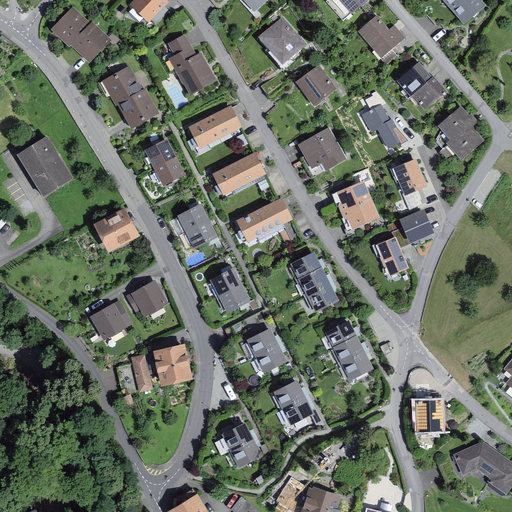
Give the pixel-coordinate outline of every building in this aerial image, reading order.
[(168,10),(164,6),(168,3),(165,0),(134,0),(129,6),(148,24),(151,21),(155,24),(168,10)] [(257,10),(267,0),(269,0),(277,7),(283,2),(281,0),(237,0),(256,20),(258,18),(261,20),(264,17),(257,10)] [(328,0),(326,2),(343,21),(366,0),(328,0)] [(439,0),(463,26),(486,6),(480,0),(439,0)] [(90,24),(72,7),(50,31),(68,48),(69,46),(90,24)] [(385,66),(396,56),(391,50),(405,38),(395,26),(389,31),(376,16),(356,33),(385,66)] [(257,41),(283,71),(297,59),(295,57),(307,47),(282,19),(257,41)] [(112,33),(108,37),(92,22),(90,24),(69,46),(88,65),(109,43),(113,46),(119,40),(112,33)] [(196,56),(184,35),(166,45),(174,57),(167,61),(188,97),(216,81),(200,53),(196,56)] [(408,98),(410,97),(432,78),(419,63),(395,83),(408,98)] [(129,66),(100,83),(114,106),(116,106),(143,90),(129,66)] [(313,108),(336,90),(318,66),(294,83),(313,108)] [(282,83),(278,77),(262,89),(266,95),(282,83)] [(432,78),(410,97),(424,112),(447,92),(434,77),(432,78)] [(282,83),(266,95),(271,101),(286,89),(282,83)] [(159,114),(145,89),(143,90),(116,106),(130,131),(159,114)] [(390,121),(374,92),(369,94),(376,107),(362,115),(371,132),(376,130),(387,150),(403,141),(392,120),(390,121)] [(187,129),(193,139),(190,141),(195,150),(198,148),(199,150),(231,133),(242,154),(251,150),(240,129),(242,128),(231,106),(187,129)] [(442,149),(476,120),(470,114),(468,115),(460,106),(436,127),(441,134),(436,142),(442,149)] [(476,120),(442,149),(439,152),(446,159),(454,156),(459,162),(484,141),(476,132),(479,130),(474,125),(478,122),(476,120)] [(348,159),(330,127),(298,145),(304,157),(300,159),(311,178),(315,175),(322,186),(336,178),(331,169),(348,159)] [(41,199),(72,180),(46,138),(15,158),(41,199)] [(166,140),(160,143),(158,139),(151,143),(153,147),(143,152),(152,169),(175,157),(166,140)] [(266,174),(255,153),(253,154),(251,150),(242,154),(244,158),(211,176),(217,187),(213,189),(218,197),(221,195),(222,197),(256,179),(267,200),(269,199),(276,196),(265,175),(266,174)] [(175,157),(152,169),(162,187),(185,176),(175,157)] [(426,188),(415,160),(392,169),(409,210),(426,203),(421,190),(426,188)] [(337,208),(339,213),(370,200),(363,181),(329,195),(334,207),(337,208)] [(296,250),(304,246),(290,221),(293,220),(281,198),(278,199),(276,196),(269,199),(271,203),(234,223),(239,232),(236,234),(241,244),(245,242),(246,244),(283,225),(296,250)] [(379,219),(370,200),(339,213),(341,218),(341,222),(345,233),(379,219)] [(184,233),(208,220),(200,205),(198,206),(196,202),(188,207),(190,210),(176,217),(184,233)] [(106,255),(138,237),(123,210),(91,227),(106,255)] [(433,235),(423,210),(398,221),(401,229),(408,246),(433,235)] [(193,250),(206,244),(208,247),(216,243),(218,248),(222,246),(217,236),(216,236),(208,220),(184,233),(193,250)] [(384,276),(387,275),(389,277),(408,269),(400,249),(408,246),(401,229),(391,233),(393,238),(384,242),(384,241),(371,246),(376,257),(379,259),(383,268),(382,271),(384,276)] [(325,267),(321,259),(317,261),(313,253),(289,265),(298,281),(321,269),(325,267)] [(229,266),(220,270),(222,274),(209,281),(217,297),(241,285),(233,269),(231,270),(229,266)] [(321,269),(298,281),(305,296),(333,282),(329,274),(325,276),(321,269)] [(125,298),(134,313),(139,310),(143,318),(167,304),(154,281),(125,298)] [(333,282),(305,296),(315,314),(334,304),(336,309),(341,307),(333,293),(337,291),(333,282)] [(226,314),(248,303),(252,310),(259,307),(255,299),(250,302),(241,285),(217,297),(226,314)] [(133,324),(119,300),(88,318),(102,342),(133,324)] [(360,335),(356,327),(352,329),(348,321),(324,334),(332,349),(356,337),(360,335)] [(281,343),(277,335),(273,337),(270,329),(245,341),(253,357),(281,343)] [(356,337),(332,349),(340,365),(368,350),(364,342),(360,344),(356,337)] [(262,375),(271,371),(274,377),(283,372),(279,366),(286,363),(282,353),(285,351),(281,343),(253,357),(262,375)] [(390,349),(387,343),(379,347),(382,353),(390,349)] [(183,346),(144,355),(149,375),(155,374),(159,389),(191,381),(183,346)] [(367,359),(371,357),(368,350),(340,365),(349,382),(373,370),(367,359)] [(511,352),(511,354),(511,358),(497,378),(505,384),(501,389),(511,397),(511,352)] [(129,359),(131,364),(116,368),(122,391),(137,387),(138,393),(152,390),(149,375),(144,355),(129,359)] [(308,395),(304,387),(300,389),(296,381),(272,393),(280,409),(308,395)] [(126,409),(134,406),(130,395),(122,398),(126,409)] [(308,395),(280,409),(289,427),(313,415),(308,405),(312,403),(308,395)] [(436,407),(436,398),(415,398),(415,422),(424,422),(424,429),(444,428),(443,407),(436,407)] [(256,437),(252,430),(248,432),(244,424),(220,436),(228,452),(256,437)] [(256,437),(228,452),(238,470),(261,457),(257,448),(260,446),(256,437)] [(511,483),(511,463),(482,442),(452,454),(462,476),(476,470),(492,481),(489,485),(503,496),(511,483)] [(265,444),(260,446),(264,453),(269,451),(265,444)] [(299,511),(338,511),(333,510),(338,497),(312,488),(312,489),(307,488),(299,511)] [(176,500),(179,505),(166,511),(205,511),(195,495),(194,496),(191,491),(176,500)] [(46,508),(49,511),(65,511),(69,505),(63,496),(52,497),(46,508)] [(256,511),(258,510),(246,500),(236,511),(256,511)]
